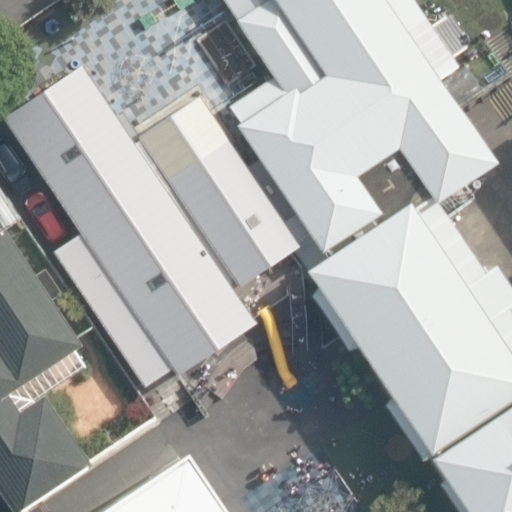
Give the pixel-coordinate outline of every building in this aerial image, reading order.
[(428,212),(494,169),(403,28),(423,15),(413,0),(220,0),(272,80),(225,110),(321,258),(380,220),(357,184),(394,160),(428,212)] [(235,291),(296,250),(197,101),(134,143),(79,60),(0,112),(0,114),(174,376),(256,322),(235,291)] [(511,404),(511,353),(417,211),(302,287),(422,465),(511,404)] [(77,344),(0,231),(0,497),(9,511),(13,511),(84,464),(38,396),(83,365),(72,348),(77,344)] [(511,511),(511,414),(417,478),(439,511),(511,511)] [(220,511),(183,457),(99,511),(220,511)]
